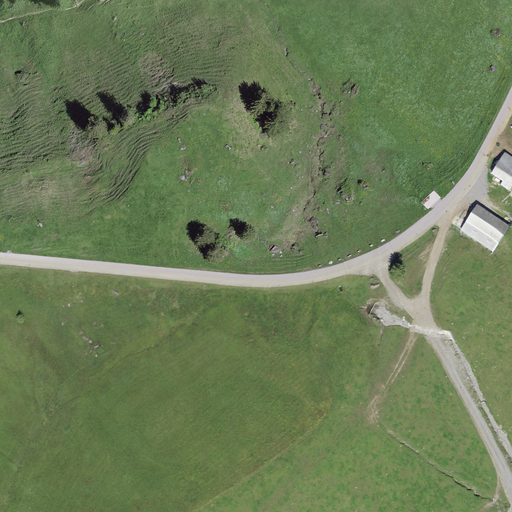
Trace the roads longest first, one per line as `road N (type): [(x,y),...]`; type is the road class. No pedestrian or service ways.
road 1 (track): [(511,99),(448,204),(409,237),(345,268),(262,281),(0,257)]
road 2 (track): [(366,261),(419,313),(511,480)]
